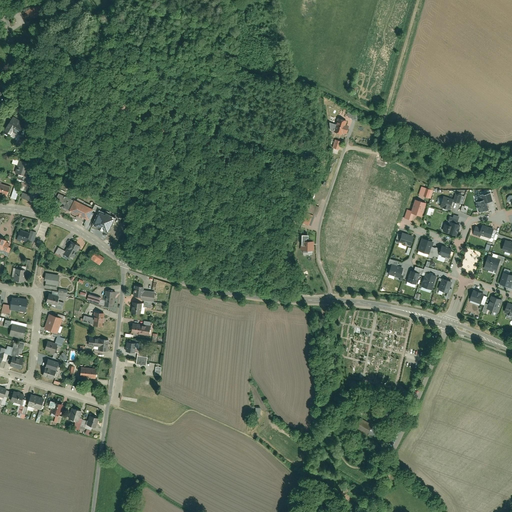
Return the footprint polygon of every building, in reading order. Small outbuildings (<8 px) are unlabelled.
[(33,5),(24,10),(28,18),(37,13),(33,5)] [(18,134),(25,123),(14,116),(4,132),(11,136),(14,131),(18,134)] [(346,119),(337,116),(332,132),(341,135),(342,133),(345,133),(348,125),(344,124),(346,119)] [(342,141),(335,139),(332,149),(339,151),(342,141)] [(17,174),(26,176),(29,164),(20,161),(17,174)] [(0,196),(7,198),(10,187),(0,184),(0,196)] [(432,188),(420,184),(418,193),(430,197),(432,188)] [(35,201),(38,190),(22,186),(19,197),(35,201)] [(481,197),(474,199),(477,210),(488,207),(486,200),(491,199),(488,189),(480,191),(481,197)] [(462,192),(455,191),(454,197),(453,199),(460,200),(462,192)] [(63,207),(70,211),(76,200),(61,192),(57,199),(65,203),(63,207)] [(454,197),(442,193),(439,205),(450,209),(453,199),(454,197)] [(426,200),(413,196),(410,208),(405,208),(403,217),(411,219),(413,212),(421,215),(426,200)] [(70,211),(88,220),(89,217),(93,209),(76,200),(70,211)] [(93,209),(89,217),(111,229),(118,216),(95,205),(93,209)] [(425,213),(432,215),(434,209),(427,207),(425,213)] [(449,223),(444,222),(441,230),(457,235),(461,222),(451,219),(449,223)] [(479,226),(473,224),(470,232),(490,239),(494,226),(480,221),(479,226)] [(28,241),(31,234),(21,230),(18,237),(28,241)] [(31,234),(28,241),(34,244),(38,233),(32,230),(31,234)] [(412,234),(400,230),(397,241),(409,245),(412,234)] [(433,239),(421,236),(417,249),(429,253),(433,239)] [(0,247),(7,251),(10,244),(6,242),(7,240),(0,237),(0,247)] [(511,240),(505,238),(502,249),(511,251),(511,240)] [(81,247),(71,241),(66,251),(64,254),(74,260),(81,247)] [(301,242),(301,250),(313,250),(313,242),(307,242),(301,242)] [(451,246),(440,243),(437,253),(448,256),(451,246)] [(64,254),(66,251),(59,247),(56,253),(62,257),(64,254)] [(96,253),(91,259),(99,265),(104,259),(96,253)] [(500,257),(487,254),(483,268),(496,272),(500,257)] [(402,266),(390,262),(387,273),(399,276),(402,266)] [(14,280),(25,282),(27,270),(16,268),(14,280)] [(419,271),(409,268),(405,279),(415,282),(419,271)] [(511,280),(511,271),(502,268),(498,282),(510,286),(511,280)] [(436,274),(425,271),(420,285),(432,288),(436,274)] [(58,289),(60,275),(47,273),(45,286),(58,289)] [(451,279),(441,276),(437,288),(447,292),(451,279)] [(135,286),(134,296),(143,297),(144,290),(144,287),(135,286)] [(485,292),(473,288),(469,299),(481,303),(485,292)] [(156,291),(144,290),(143,297),(143,301),(145,301),(153,302),(154,302),(156,291)] [(105,306),(114,307),(115,292),(106,291),(105,306)] [(46,302),(57,305),(58,301),(60,297),(49,293),(46,302)] [(100,304),(102,297),(90,294),(88,300),(100,304)] [(502,297),(491,294),(486,307),(498,311),(502,297)] [(12,305),(11,310),(27,312),(29,299),(13,297),(12,305)] [(511,301),(507,300),(503,310),(511,312),(511,301)] [(65,303),(58,301),(57,305),(56,308),(63,310),(65,303)] [(144,306),(144,304),(133,302),(132,313),(143,314),(144,306)] [(11,310),(12,305),(4,304),(3,313),(11,314),(11,310)] [(94,325),(104,326),(105,313),(95,312),(94,318),(94,324),(94,325)] [(54,331),(58,332),(63,318),(50,314),(45,329),(54,331)] [(94,324),(94,318),(85,315),(84,321),(94,324)] [(27,327),(13,323),(10,334),(24,338),(27,327)] [(152,326),(134,324),(133,333),(151,335),(152,326)] [(99,350),(109,351),(110,339),(90,338),(89,346),(99,346),(99,350)] [(50,353),(54,355),(55,352),(58,343),(56,343),(48,340),(45,350),(50,352),(50,353)] [(14,355),(19,357),(20,352),(22,353),(25,343),(20,341),(18,348),(15,347),(12,355),(14,355)] [(136,352),(137,343),(128,342),(127,351),(136,352)] [(6,353),(12,355),(15,347),(9,345),(7,350),(6,353)] [(64,352),(60,356),(65,361),(69,358),(64,352)] [(11,365),(22,369),(25,359),(19,357),(14,355),(11,365)] [(149,357),(139,356),(139,364),(148,365),(149,357)] [(48,360),(46,367),(55,369),(57,362),(48,360)] [(43,376),(54,379),(57,370),(55,369),(46,367),(43,376)] [(80,377),(96,378),(97,369),(81,367),(80,377)] [(25,394),(14,391),(11,401),(22,404),(25,394)] [(45,398),(32,394),(28,406),(42,410),(45,398)] [(64,404),(55,402),(52,413),(58,415),(61,416),(64,404)] [(29,407),(22,405),(20,413),(27,415),(29,407)] [(83,411),(73,408),(70,419),(80,422),(83,411)] [(33,415),(31,419),(40,423),(44,412),(40,410),(37,417),(33,415)] [(100,418),(91,415),(88,425),(97,428),(100,418)] [(364,432),(369,423),(360,418),(355,427),(364,432)]
